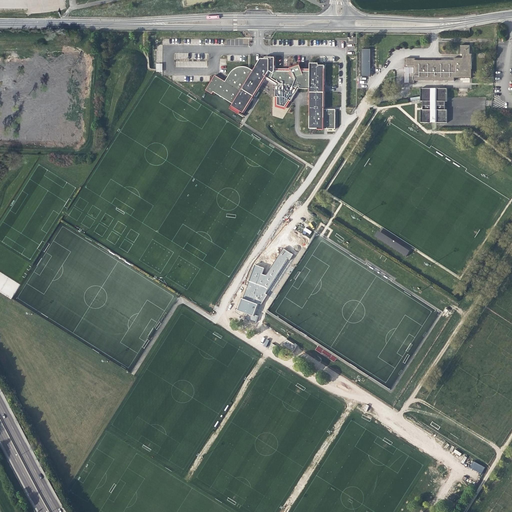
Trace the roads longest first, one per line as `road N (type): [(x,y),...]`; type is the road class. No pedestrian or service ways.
road 1 (residential): [(341,24),(0,21)]
road 2 (residential): [(511,15),(341,24)]
road 3 (trunk): [(58,511),(0,402)]
